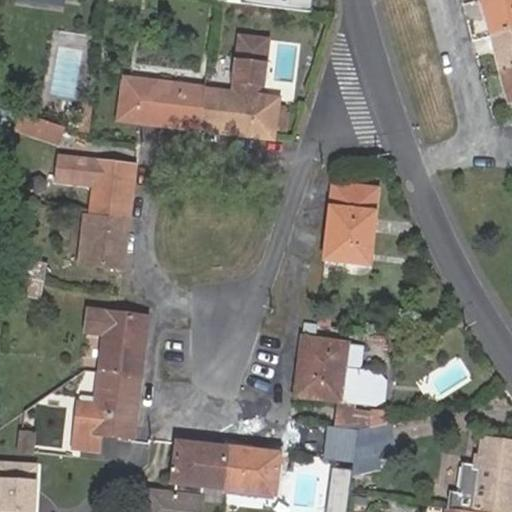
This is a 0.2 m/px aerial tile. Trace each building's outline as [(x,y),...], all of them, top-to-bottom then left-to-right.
[(313,13),(314,0),(239,0),(240,4),(313,13)] [(511,30),(511,0),(482,0),(492,36),(511,30)] [(511,30),(492,36),(501,71),(511,68),(511,30)] [(276,110),(277,98),(253,95),(254,89),(265,81),(271,37),(240,33),(232,92),(205,89),(201,120),(229,123),(227,132),(273,138),(274,130),(284,131),(286,111),(276,110)] [(511,68),(501,71),(509,103),(511,102),(511,68)] [(117,119),(141,122),(177,126),(178,121),(201,124),(201,120),(205,89),(122,78),(117,119)] [(61,128),(22,114),(17,129),(55,142),(61,128)] [(200,129),(227,132),(229,123),(201,120),(201,124),(200,129)] [(177,126),(200,129),(201,124),(178,121),(177,126)] [(129,219),(135,166),(59,157),(56,181),(92,187),(89,216),(129,219)] [(377,190),(333,185),(325,260),(366,265),(377,190)] [(79,265),(123,270),(129,219),(89,216),(84,215),(79,265)] [(20,260),(17,276),(43,281),(47,265),(20,260)] [(43,281),(17,276),(14,295),(40,300),(43,281)] [(103,336),(98,372),(142,376),(150,318),(117,313),(89,309),(85,334),(103,336)] [(339,403),(335,428),(358,431),(359,430),(368,429),(370,416),(356,413),(357,407),(375,408),(378,409),(384,401),(386,385),(379,374),(360,371),(363,350),(347,347),(347,344),(305,339),(298,397),(339,403)] [(142,376),(98,372),(94,407),(77,404),(71,449),(97,453),(101,434),(134,438),(142,376)] [(359,430),(358,431),(356,448),(389,441),(386,425),(368,429),(359,430)] [(317,450),(321,435),(301,429),(296,444),(317,450)] [(33,455),(35,435),(21,434),(19,454),(33,455)] [(449,491),(447,507),(478,511),(511,511),(511,443),(484,440),(482,454),(475,495),(456,492),(449,491)] [(228,448),(176,442),(171,484),(174,484),(201,487),(223,490),(228,448)] [(228,448),(223,490),(276,496),(282,454),(228,448)] [(475,495),(482,454),(477,453),(475,465),(461,463),(456,492),(475,495)] [(165,511),(198,511),(201,487),(174,484),(173,495),(147,492),(145,510),(165,511)]
